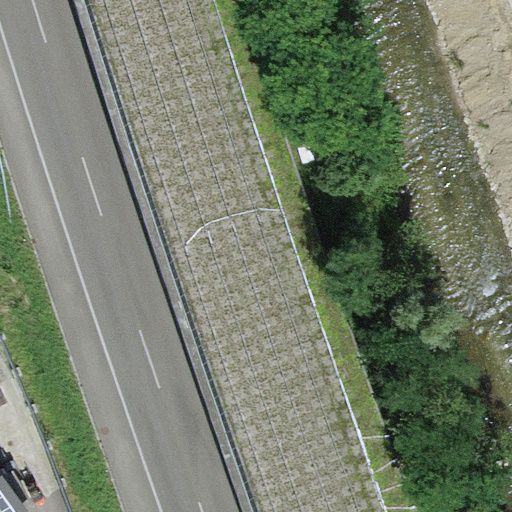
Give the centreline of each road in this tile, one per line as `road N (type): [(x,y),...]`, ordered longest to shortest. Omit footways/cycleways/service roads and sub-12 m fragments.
road 1 (motorway): [(337,511),(167,0)]
road 2 (motorway): [(28,0),(192,511)]
